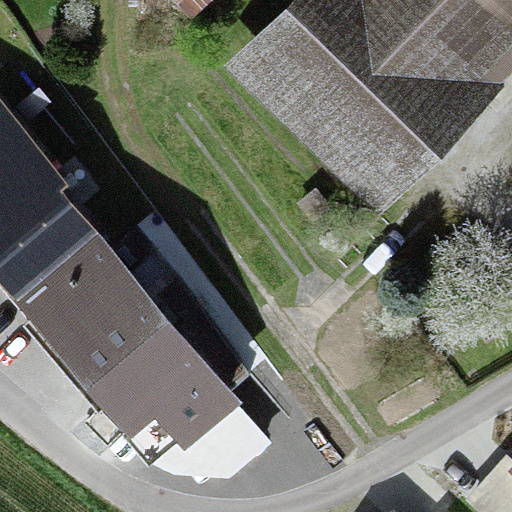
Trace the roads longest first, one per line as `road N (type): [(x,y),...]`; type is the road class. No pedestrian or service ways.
road 1 (residential): [(511,393),(299,511)]
road 2 (residential): [(164,511),(81,475),(0,404)]
